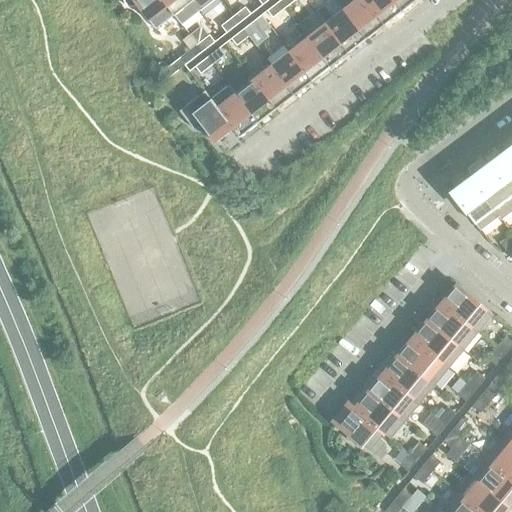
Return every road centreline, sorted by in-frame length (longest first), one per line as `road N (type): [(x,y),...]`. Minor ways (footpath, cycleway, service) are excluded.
road 1 (residential): [(239,163),(451,0)]
road 2 (tertiary): [(87,511),(0,295)]
road 3 (residential): [(463,250),(405,190),(511,104)]
road 4 (residential): [(329,410),(463,250)]
